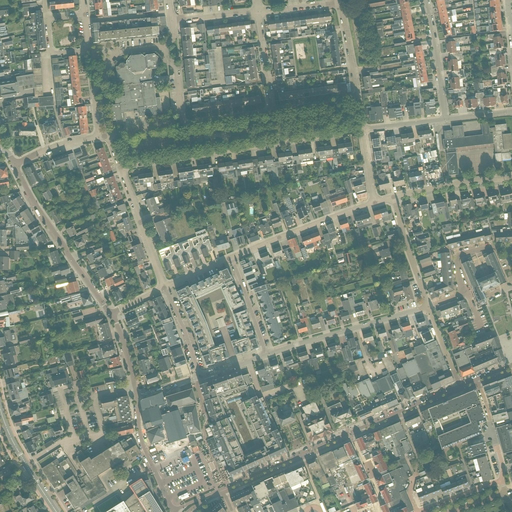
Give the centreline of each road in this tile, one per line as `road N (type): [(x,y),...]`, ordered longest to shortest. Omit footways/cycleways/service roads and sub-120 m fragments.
road 1 (residential): [(459,386),(216,491)]
road 2 (residential): [(120,166),(328,134),(346,115)]
road 3 (unclassified): [(110,314),(14,164)]
road 4 (residential): [(272,112),(186,125),(177,67),(165,47)]
road 5 (residential): [(266,355),(428,307)]
road 6 (residential): [(230,257),(375,202)]
road 7 (residential): [(164,287),(120,166)]
road 8 (residential): [(445,120),(425,0)]
road 9 (residential): [(393,197),(511,178)]
